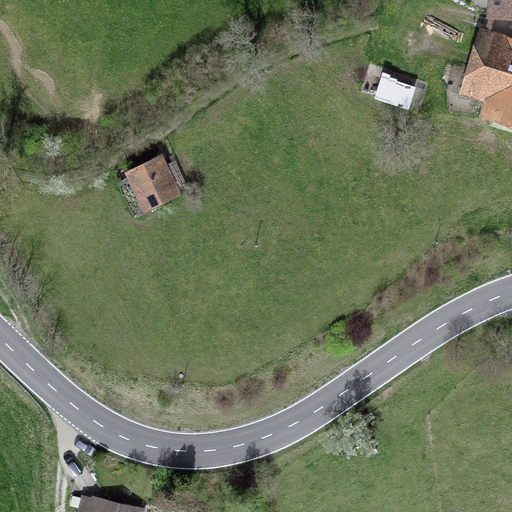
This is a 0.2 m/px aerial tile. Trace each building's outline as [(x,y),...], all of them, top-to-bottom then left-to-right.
[(511,0),(492,0),(490,17),(493,17),(493,15),(511,16),(511,0)] [(511,39),(488,32),(489,30),(486,29),(486,32),(482,30),(464,91),(496,100),(490,118),(511,125),(511,39)] [(408,105),(417,83),(383,70),(375,92),(408,105)] [(131,174),(144,201),(172,187),(159,160),(131,174)] [(137,511),(81,499),(77,511),(137,511)]
